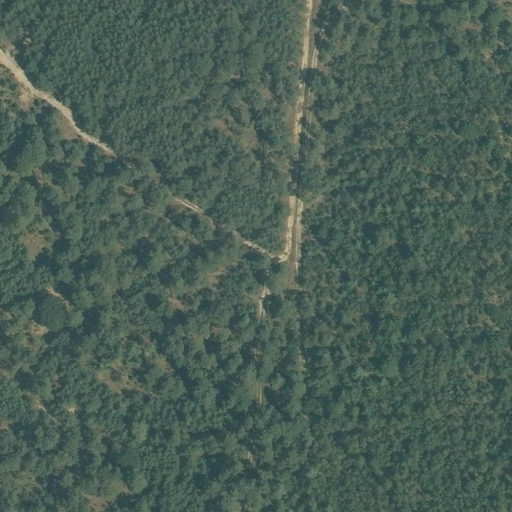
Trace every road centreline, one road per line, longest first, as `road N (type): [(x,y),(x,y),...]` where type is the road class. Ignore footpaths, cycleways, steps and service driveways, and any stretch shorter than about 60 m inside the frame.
road 1 (track): [(238,511),(243,454),(260,402),(249,367),(265,268),(144,183),(110,146),(87,139),(73,113),(0,46)]
road 2 (track): [(264,271),(287,254),(309,0)]
